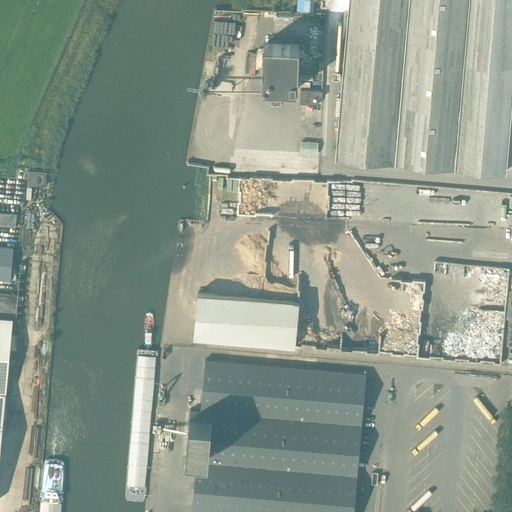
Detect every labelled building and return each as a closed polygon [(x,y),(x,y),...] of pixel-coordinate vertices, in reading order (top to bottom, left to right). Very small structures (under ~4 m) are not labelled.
[(511,0),(349,0),(335,156),(395,161),(506,169),(511,99),(511,0)] [(299,44),(264,43),(262,86),(271,86),(271,102),(281,103),(281,87),(298,87),(299,44)] [(323,91),(300,90),(300,103),(318,104),(319,98),(322,98),(323,91)] [(318,142),(301,141),(300,153),(317,154),(318,142)] [(27,185),(37,185),(38,170),(28,170),(27,185)] [(17,214),(0,212),(0,225),(15,227),(17,214)] [(14,248),(0,246),(0,279),(11,280),(14,248)] [(0,458),(10,350),(17,351),(18,334),(11,334),(12,319),(16,319),(18,295),(0,293),(0,458)] [(194,339),(297,345),(299,300),(197,293),(194,339)] [(353,511),(365,372),(206,358),(202,410),(190,409),(185,461),(197,462),(193,511),(199,511),(353,511)]
